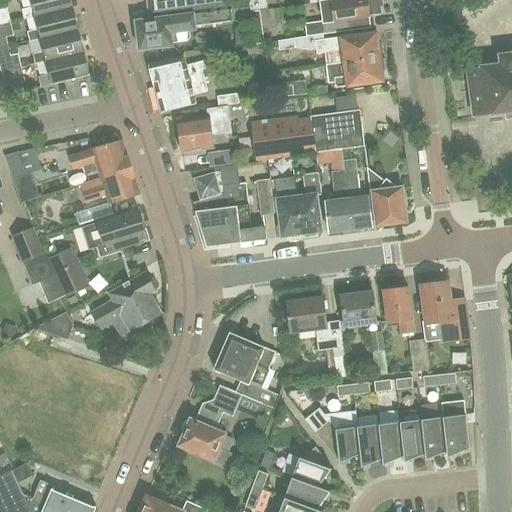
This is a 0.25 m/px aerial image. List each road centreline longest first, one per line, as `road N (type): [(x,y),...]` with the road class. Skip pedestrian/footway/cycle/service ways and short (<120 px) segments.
road 1 (residential): [(184,283),(445,245)]
road 2 (residential): [(426,0),(421,58),(445,245)]
road 3 (tertiary): [(112,511),(175,357),(184,283)]
road 4 (residential): [(497,478),(480,240)]
road 5 (tertiary): [(184,283),(130,102)]
road 6 (residential): [(362,511),(383,490),(497,478)]
road 7 (residential): [(0,133),(130,102)]
